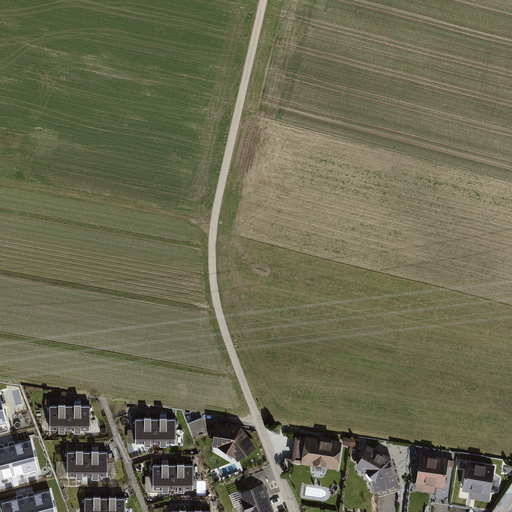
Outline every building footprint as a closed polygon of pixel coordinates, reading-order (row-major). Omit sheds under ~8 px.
[(2,393),(0,393),(0,424),(9,422),(2,393)] [(88,408),(48,408),(48,432),(88,432),(88,408)] [(202,418),(188,423),(194,437),(207,431),(202,418)] [(173,421),(133,421),(133,445),(173,445),(173,421)] [(242,428),(216,424),(214,447),(220,448),(234,457),(238,463),(257,448),(242,428)] [(306,439),(296,437),(292,464),(340,470),(344,443),(335,442),(334,444),(323,442),(323,440),(306,437),(306,439)] [(360,440),(345,438),(344,445),(359,447),(360,440)] [(32,440),(0,448),(0,478),(39,469),(32,440)] [(380,453),(369,447),(358,470),(368,475),(373,481),(376,493),(399,487),(396,474),(393,474),(391,466),(394,465),(392,459),(387,457),(386,459),(378,455),(380,453)] [(105,454),(65,454),(65,478),(105,479),(105,454)] [(429,457),(420,455),(415,491),(433,494),(434,488),(443,489),(447,466),(452,467),(453,462),(447,461),(448,459),(439,458),(439,460),(429,459),(429,457)] [(476,463),(467,462),(467,463),(461,463),(460,468),(466,469),(463,492),(473,493),(472,499),(490,502),(495,466),(487,464),(486,467),(476,465),(476,463)] [(191,467),(151,467),(151,491),(191,492),(191,467)] [(246,478),(250,489),(264,484),(265,486),(269,485),(264,471),(246,478)] [(250,489),(239,494),(244,506),(242,506),(244,511),(274,511),(265,486),(264,484),(250,489)] [(55,511),(50,491),(2,503),(4,511),(55,511)] [(122,511),(122,501),(82,501),(82,511),(122,511)]
